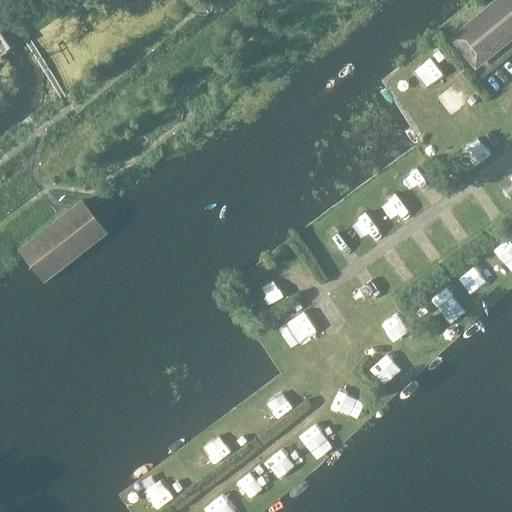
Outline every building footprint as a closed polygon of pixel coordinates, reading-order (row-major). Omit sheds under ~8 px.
[(453,39),(474,65),(511,33),(511,0),(495,0),(470,21),(473,24),(453,39)] [(0,53),(2,57),(21,44),(0,14),(0,53)] [(437,90),(446,82),(425,60),(416,69),(437,90)] [(460,85),(449,94),(467,116),(478,106),(460,85)] [(464,160),(473,173),(493,159),(484,146),(464,160)] [(417,175),(408,182),(424,203),(433,197),(417,175)] [(479,210),(488,205),(479,191),(471,197),(479,210)] [(19,253),(44,286),(109,235),(89,211),(84,204),(63,220),(19,253)] [(511,242),(494,254),(504,270),(511,265),(511,242)] [(471,299),(488,285),(471,265),(454,279),(471,299)] [(446,293),(430,305),(442,319),(457,307),(446,293)] [(372,382),(395,375),(389,356),(366,364),(372,382)] [(185,474),(192,481),(208,464),(200,457),(185,474)] [(150,496),(152,508),(170,505),(168,494),(150,496)]
